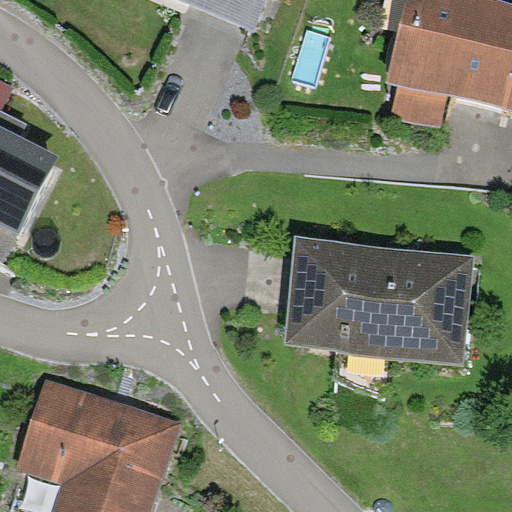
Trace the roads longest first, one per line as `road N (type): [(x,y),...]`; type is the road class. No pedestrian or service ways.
road 1 (residential): [(0,36),(75,99),(134,176),(161,242),(162,319)]
road 2 (residential): [(162,319),(218,403),(326,511)]
road 3 (residential): [(0,320),(104,338),(162,319)]
